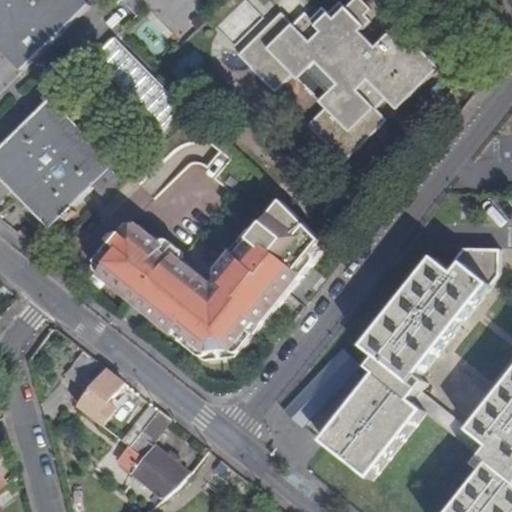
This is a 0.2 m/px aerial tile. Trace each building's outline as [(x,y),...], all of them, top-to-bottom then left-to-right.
[(0,0),(0,17),(17,0),(0,0)] [(89,8),(81,0),(17,0),(0,17),(0,49),(23,73),(89,8)] [(231,0),(223,0),(209,25),(234,39),(250,11),(231,0)] [(335,147),(330,152),(343,166),(388,123),(377,111),(386,103),(398,114),(441,72),(399,29),(377,50),(370,44),(362,53),(354,43),(361,35),(372,25),(366,19),(372,13),(358,0),(357,0),(346,11),(341,5),(329,16),(324,11),(312,22),(306,16),(294,28),(282,16),(239,58),(252,72),(258,66),(272,81),(271,83),(279,92),(293,78),(325,111),(311,125),(318,132),(320,131),(335,147)] [(362,53),(370,44),(361,35),(354,43),(362,53)] [(275,95),(279,92),(271,83),(272,81),(258,66),(252,72),(275,95)] [(52,231),(67,216),(115,169),(49,102),(0,150),(0,178),(12,191),(48,227),(52,231)] [(308,128),(330,152),(335,147),(320,131),(318,132),(311,125),(308,128)] [(214,287),(182,261),(177,257),(174,260),(165,253),(167,249),(139,225),(131,226),(123,236),(116,236),(110,242),(112,243),(97,263),(105,270),(101,276),(133,302),(138,298),(145,304),(143,306),(144,311),(174,336),(178,333),(186,339),(183,343),(201,358),(206,359),(210,355),(229,351),(233,354),(238,354),(241,352),(254,337),(249,333),(257,325),(261,328),(281,304),(274,299),(281,292),(285,294),(287,295),(291,292),(295,286),(290,281),(297,273),(302,277),(314,263),(313,256),(323,244),(283,204),(248,246),(252,250),(243,261),(234,254),(217,274),(218,284),(214,287)] [(420,371),(475,304),(482,310),(491,298),(466,277),(457,289),(436,272),(418,294),(412,288),(367,343),(380,353),(371,364),(381,372),(327,439),(372,476),(428,408),(414,397),(429,378),(420,371)] [(110,372),(87,354),(68,378),(86,392),(89,389),(93,392),(110,372)] [(110,372),(93,392),(79,410),(93,422),(108,404),(111,406),(116,400),(127,386),(110,372)] [(511,511),(511,380),(472,431),(493,447),(478,466),(486,472),(454,511),(511,511)] [(116,400),(111,406),(115,410),(120,404),(116,400)] [(124,446),(131,451),(159,417),(151,411),(124,446)] [(159,417),(131,451),(119,466),(166,504),(181,491),(192,479),(151,445),(154,442),(156,443),(173,423),(161,414),(159,417)]
